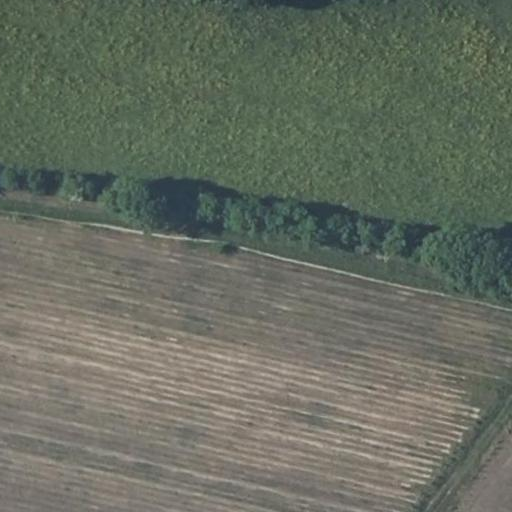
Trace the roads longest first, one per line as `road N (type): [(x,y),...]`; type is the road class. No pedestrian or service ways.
road 1 (track): [(511,309),(466,292),(0,207)]
road 2 (track): [(435,511),(511,408)]
